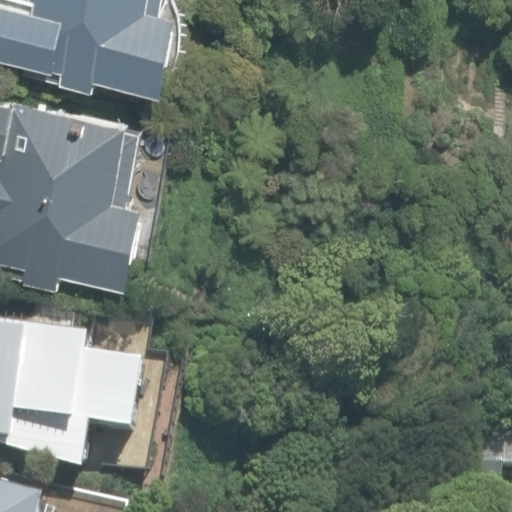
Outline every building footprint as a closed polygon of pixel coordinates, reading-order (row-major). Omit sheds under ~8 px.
[(59,82),(98,89),(101,74),(170,87),(186,6),(171,3),(172,0),(35,0),(34,8),(0,1),(0,55),(61,67),(59,82)] [(29,276),(63,282),(66,268),(134,280),(150,199),(134,196),(148,126),(134,123),(135,119),(15,97),(13,103),(0,100),(0,144),(6,145),(0,178),(0,265),(30,272),(29,276)] [(15,451),(91,472),(97,427),(141,432),(151,361),(95,355),(99,344),(0,329),(0,440),(15,443),(15,451)] [(511,467),(511,433),(482,431),(479,461),(467,460),(465,490),(471,490),(469,511),(511,511),(511,490),(502,490),(504,467),(511,467)] [(0,511),(50,511),(53,503),(0,487),(0,511)]
